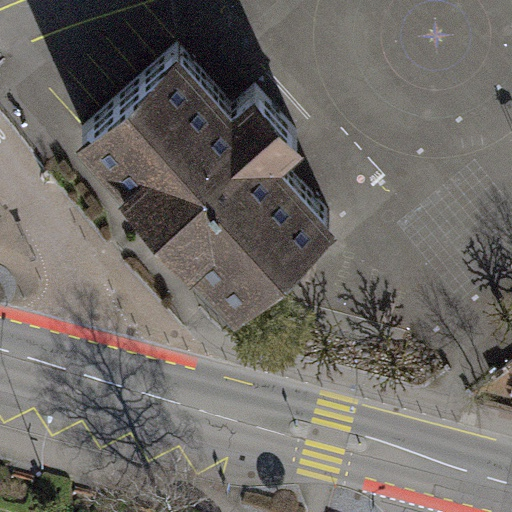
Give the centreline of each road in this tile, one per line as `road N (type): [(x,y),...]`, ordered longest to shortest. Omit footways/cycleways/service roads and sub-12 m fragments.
road 1 (tertiary): [(61,367),(475,477)]
road 2 (residential): [(0,152),(65,256),(76,297),(61,367)]
